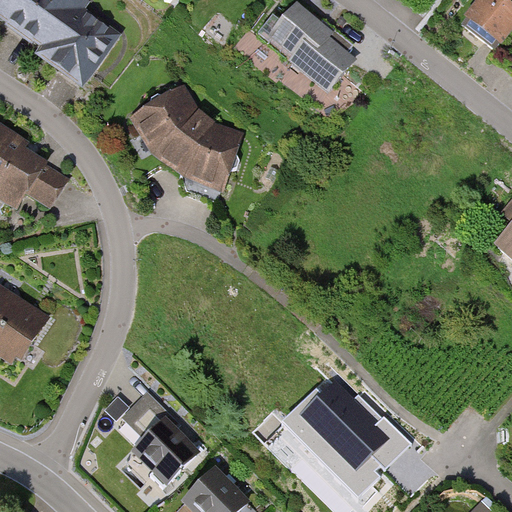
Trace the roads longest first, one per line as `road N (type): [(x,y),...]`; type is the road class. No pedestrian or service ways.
road 1 (residential): [(42,478),(117,318),(119,230)]
road 2 (residential): [(355,0),(511,127)]
road 3 (residential): [(119,230),(85,151),(49,114),(0,82)]
road 4 (residential): [(119,230),(187,231),(246,270)]
